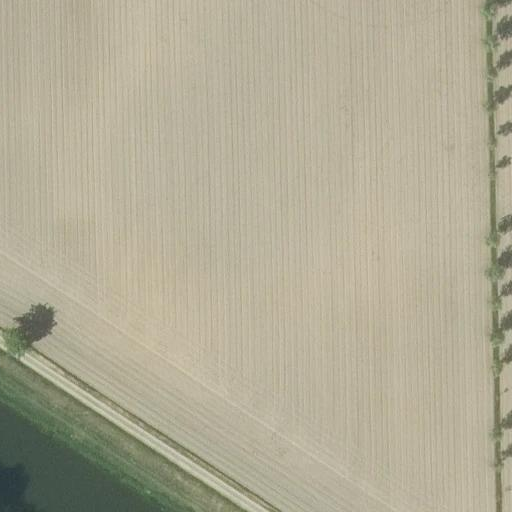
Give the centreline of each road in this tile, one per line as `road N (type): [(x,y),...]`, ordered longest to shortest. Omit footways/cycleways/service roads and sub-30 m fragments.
road 1 (track): [(254,511),(0,344)]
road 2 (track): [(0,380),(199,511)]
